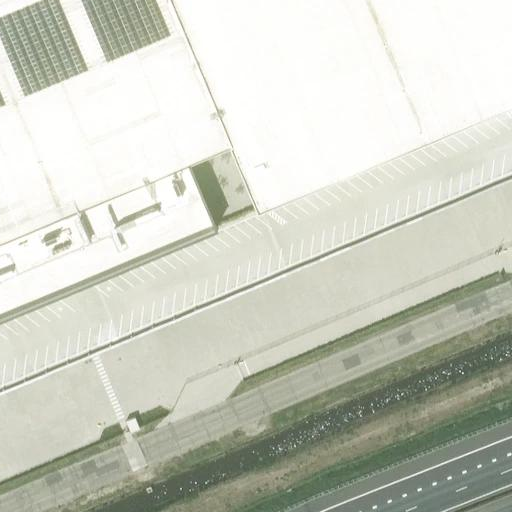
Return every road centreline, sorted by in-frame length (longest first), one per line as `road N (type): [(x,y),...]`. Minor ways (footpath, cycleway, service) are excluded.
road 1 (track): [(511,161),(0,373)]
road 2 (unclassified): [(4,511),(511,297)]
